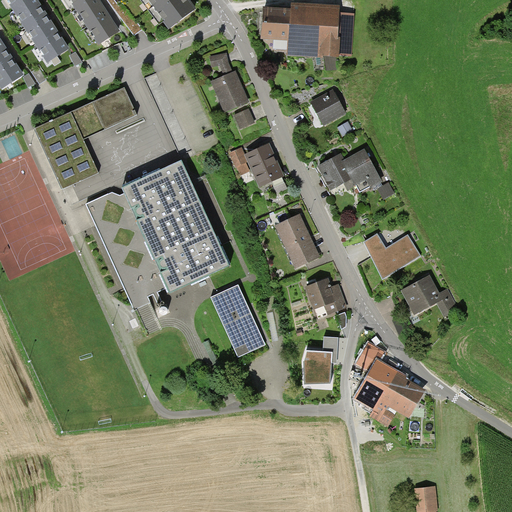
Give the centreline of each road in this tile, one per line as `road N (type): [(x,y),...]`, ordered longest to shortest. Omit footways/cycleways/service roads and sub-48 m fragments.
road 1 (residential): [(226,15),(354,282),(391,342),(511,433)]
road 2 (residential): [(0,121),(226,15)]
